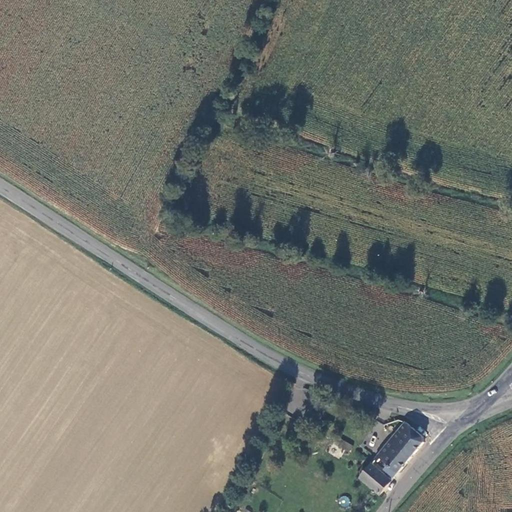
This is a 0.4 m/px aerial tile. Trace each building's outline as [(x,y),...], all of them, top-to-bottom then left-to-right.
[(319,407),(305,400),(301,406),(315,414),(319,407)] [(314,417),(299,408),(295,416),(310,424),(314,417)] [(420,433),(401,425),(388,440),(411,457),(423,442),(422,435),(420,433)] [(347,453),(351,445),(332,434),(328,442),(347,453)] [(411,457),(388,440),(378,454),(389,462),(400,471),(411,457)] [(360,477),(383,495),(395,477),(385,467),(389,462),(378,454),(360,477)] [(395,477),(400,471),(389,462),(385,467),(395,477)] [(350,505),(349,496),(339,497),(340,506),(350,505)]
